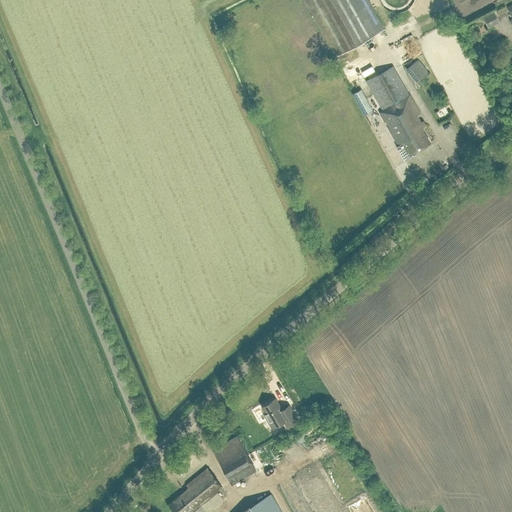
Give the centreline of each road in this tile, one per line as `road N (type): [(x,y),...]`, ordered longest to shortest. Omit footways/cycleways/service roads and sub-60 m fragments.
road 1 (tertiary): [(155,459),(275,341),(511,141)]
road 2 (unclassified): [(155,459),(0,88)]
